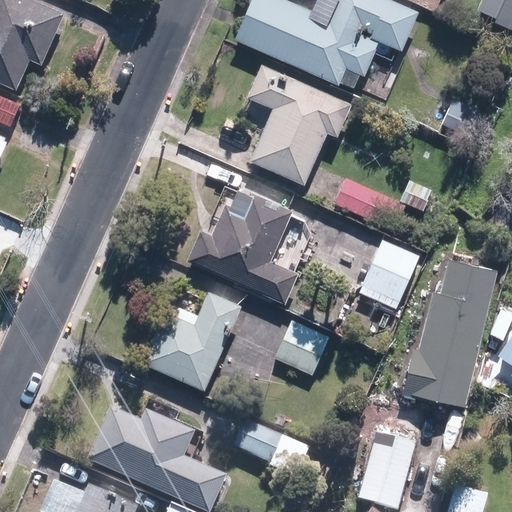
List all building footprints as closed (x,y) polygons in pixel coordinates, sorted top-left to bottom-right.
[(49,64),(74,11),(50,0),(0,0),(0,76),(23,87),(36,58),(49,64)] [(301,0),(257,0),(241,37),(345,83),(347,80),(359,85),(365,72),(371,75),(386,40),(408,50),(426,10),(404,0),(321,0),(318,8),(301,0)] [(511,23),(511,0),(489,0),(487,6),(506,14),(504,20),(511,23)] [(360,100),(269,60),(254,93),(281,105),(257,159),(310,183),(333,131),(344,136),(360,100)] [(0,116),(17,124),(27,104),(0,91),(0,116)] [(489,110),(461,96),(448,121),(476,135),(489,110)] [(254,130),(228,118),(220,136),(247,147),(254,130)] [(0,164),(9,144),(0,139),(0,164)] [(410,202),(351,176),(340,201),(399,228),(410,202)] [(437,187),(414,178),(406,198),(429,207),(437,187)] [(206,226),(193,256),(291,300),(305,269),(276,256),(299,205),(262,189),(261,191),(245,184),(238,200),(233,197),(218,231),(206,226)] [(400,306),(424,252),(388,235),(363,289),(400,306)] [(500,262),(453,253),(446,288),(437,286),(426,342),(420,341),(410,390),(472,403),(500,262)] [(249,300),(215,284),(200,317),(170,304),(146,357),(211,386),(249,300)] [(334,332),(296,315),(279,353),(316,371),(334,332)] [(191,455),(202,429),(150,407),(146,417),(117,404),(94,458),(219,510),(235,473),(191,455)] [(289,433),(249,417),(238,444),(278,460),(289,433)] [(404,508),(422,440),(381,429),(363,497),(404,508)] [(453,511),(488,511),(494,491),(458,481),(450,511),(453,511)] [(140,511),(144,504),(97,483),(83,511),(140,511)] [(199,511),(176,501),(170,511),(199,511)]
